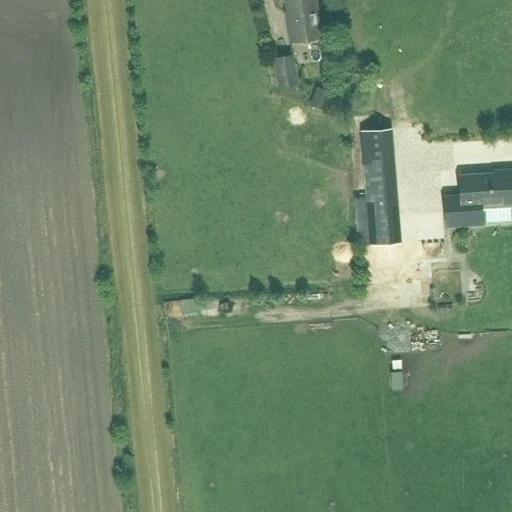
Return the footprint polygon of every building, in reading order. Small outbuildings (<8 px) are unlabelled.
[(290,42),(320,38),(314,0),(286,0),(289,21),(287,21),(290,42)] [(279,87),(298,85),(293,54),(274,57),(279,87)] [(381,130),(363,132),(368,206),(371,245),(396,243),(392,194),(368,195),(366,166),(389,164),(387,130),(381,130)] [(462,199),(446,200),(447,229),(483,227),(483,222),(511,221),(511,168),(504,169),(505,172),(479,173),(479,176),(463,176),(461,177),(462,199)] [(411,230),(413,270),(443,269),(441,228),(411,230)] [(411,343),(408,315),(372,318),(374,346),(411,343)]
